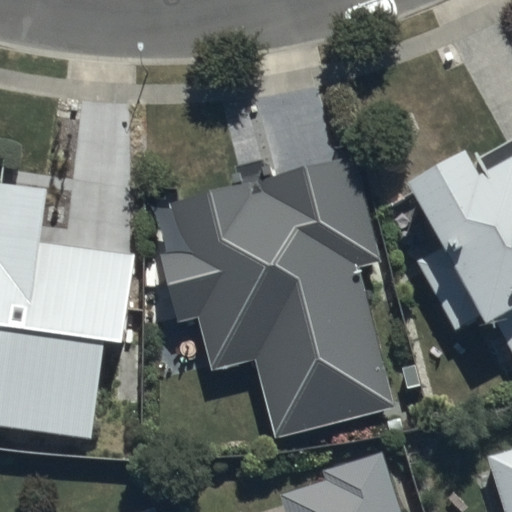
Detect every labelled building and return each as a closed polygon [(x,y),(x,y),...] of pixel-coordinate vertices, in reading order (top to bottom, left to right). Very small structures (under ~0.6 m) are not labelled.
[(495,317),(511,346),(511,135),(415,189),(449,250),(420,267),(460,337),(495,317)] [(275,435),(392,406),(357,264),(379,259),(353,156),(170,201),(182,249),(161,255),(177,320),(198,315),(211,368),(256,358),(275,435)] [(0,426),(92,440),(106,342),(127,345),(140,255),(45,241),(52,193),(0,185),(0,426)] [(511,511),(511,442),(485,450),(503,511),(511,511)] [(414,511),(395,449),(280,482),(288,511),(414,511)]
